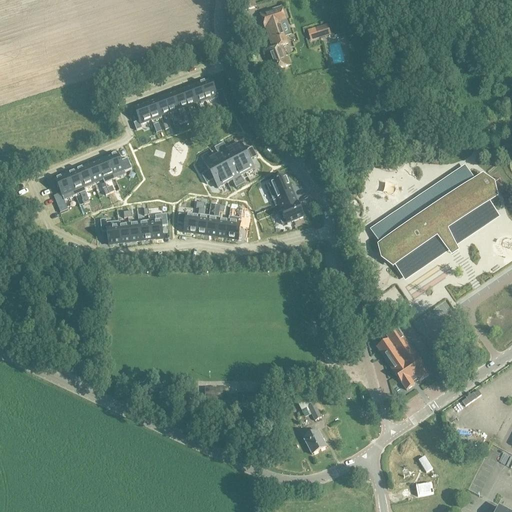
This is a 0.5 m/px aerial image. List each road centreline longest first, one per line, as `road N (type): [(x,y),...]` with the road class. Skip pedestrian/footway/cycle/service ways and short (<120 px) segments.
road 1 (residential): [(226,64),(127,100),(125,140),(31,184),(49,228),(106,254),(199,244),(247,251),(331,231)]
road 2 (unclassified): [(367,454),(310,481),(281,481),(0,353)]
road 3 (unclassified): [(389,436),(331,231)]
road 4 (unclassified): [(331,231),(320,197),(256,126),(226,64)]
road 5 (unclassified): [(389,436),(511,353)]
